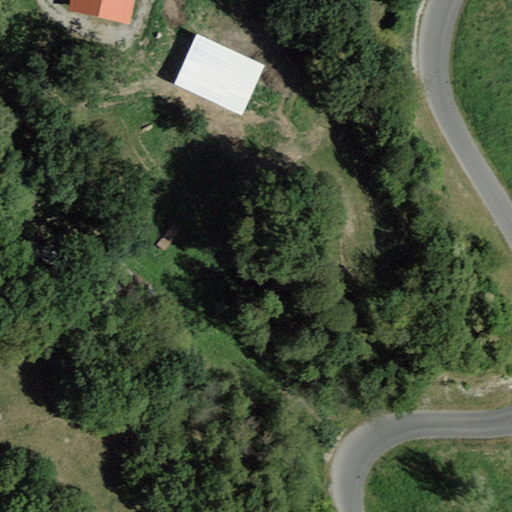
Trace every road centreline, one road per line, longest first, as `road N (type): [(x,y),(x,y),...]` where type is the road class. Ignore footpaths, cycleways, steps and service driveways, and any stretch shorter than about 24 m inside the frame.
road 1 (unclassified): [(511,228),(443,112),(433,69),(449,0)]
road 2 (unclassified): [(356,511),(349,490),(359,450),(391,428),(511,425)]
